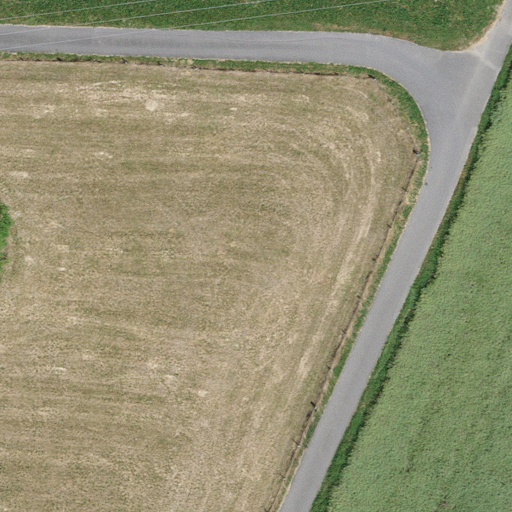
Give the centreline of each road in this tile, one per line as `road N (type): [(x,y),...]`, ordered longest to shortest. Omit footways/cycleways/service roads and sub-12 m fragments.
road 1 (track): [(300,511),(511,5)]
road 2 (track): [(492,52),(0,21)]
